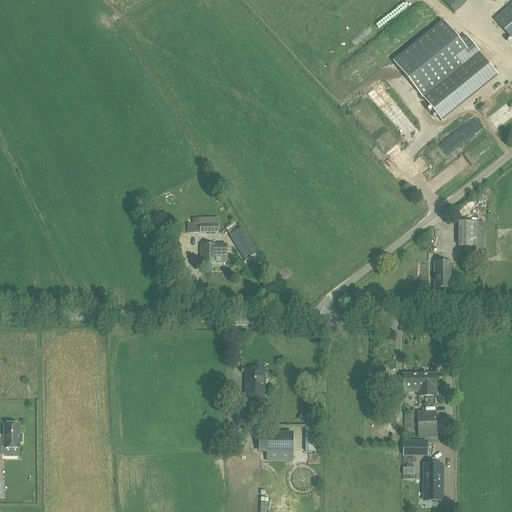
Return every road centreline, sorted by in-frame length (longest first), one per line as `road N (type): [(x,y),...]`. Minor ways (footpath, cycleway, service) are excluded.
road 1 (tertiary): [(316,319),(0,314)]
road 2 (unclassified): [(316,319),(335,293),(511,152)]
road 3 (tertiary): [(511,320),(316,319)]
road 4 (unknown): [(445,320),(458,511)]
